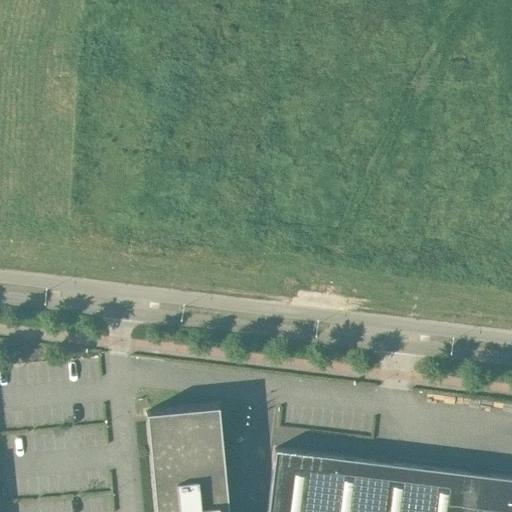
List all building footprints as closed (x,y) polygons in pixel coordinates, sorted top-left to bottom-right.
[(237,0),(210,0),(172,200),(279,215),(314,17),(237,0)] [(314,17),(279,215),(380,234),(410,34),(314,17)] [(410,34),(380,234),(477,249),(497,50),(410,34)] [(511,39),(499,38),(477,250),(511,254),(511,39)] [(511,511),(511,477),(274,448),(266,511),(227,511),(217,404),(146,411),(155,511),(511,511)]
